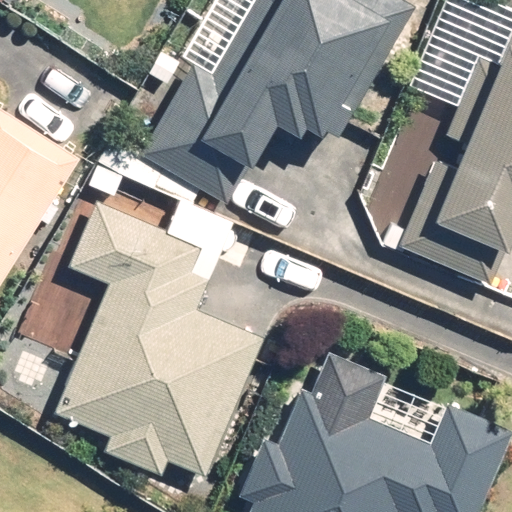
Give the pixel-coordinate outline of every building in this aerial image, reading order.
[(424,0),(423,0),(260,0),(225,63),(206,53),(151,151),(237,199),(262,154),(270,158),(297,110),(347,138),(424,0)] [(511,59),(473,164),(447,154),(413,245),(510,281),(511,274),(511,59)] [(0,291),(86,154),(1,102),(0,103),(0,291)] [(175,222),(102,194),(75,265),(116,281),(66,409),(115,428),(108,445),(168,468),(175,450),(217,466),(271,329),(209,304),(244,216),(186,194),(175,222)] [(262,497),(255,511),(481,511),(511,439),(511,420),(321,341),(282,436),(270,431),(245,490),(262,497)]
